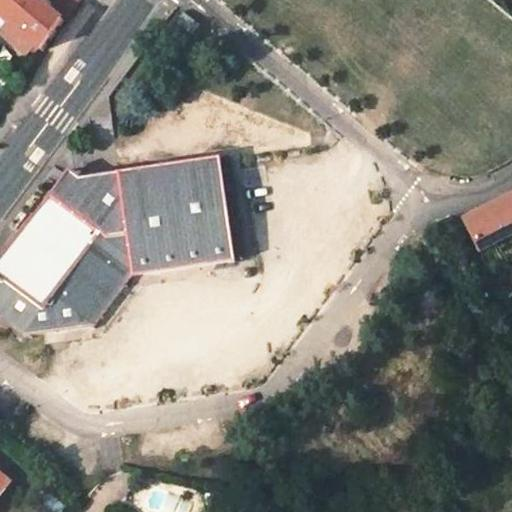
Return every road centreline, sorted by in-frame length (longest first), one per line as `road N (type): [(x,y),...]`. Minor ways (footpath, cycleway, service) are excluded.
road 1 (residential): [(431,206),(366,293),(245,408),(128,428),(66,413),(0,371)]
road 2 (residential): [(197,0),(431,206)]
road 3 (unclassified): [(0,192),(142,0)]
